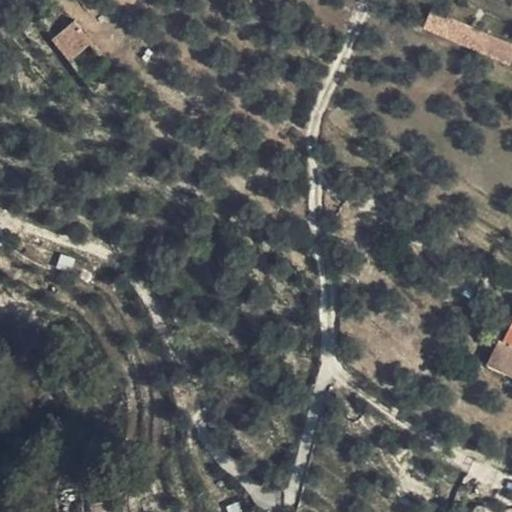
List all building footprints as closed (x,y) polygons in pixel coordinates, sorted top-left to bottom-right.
[(413,0),(492,33),(500,14),(466,0),(413,0)] [(63,25),(54,33),(65,46),(87,28),(75,15),(63,25)] [(87,28),(65,46),(78,61),(100,42),(87,28)] [(100,42),(78,61),(89,74),(101,63),(110,54),(100,42)] [(101,63),(89,74),(98,85),(110,73),(101,63)] [(511,332),(499,326),(489,344),(511,355),(511,332)] [(487,495),(481,494),(478,496),(476,500),(477,504),(480,507),(484,508),(489,505),(490,499),(487,495)] [(225,506),(226,511),(244,511),(240,501),(225,506)]
